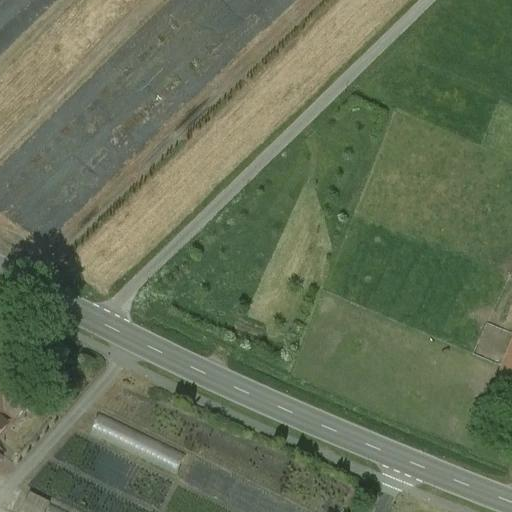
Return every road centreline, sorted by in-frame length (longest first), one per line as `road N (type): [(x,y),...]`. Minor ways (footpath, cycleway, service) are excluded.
road 1 (unclassified): [(422,0),(97,323)]
road 2 (secondary): [(405,462),(97,323)]
